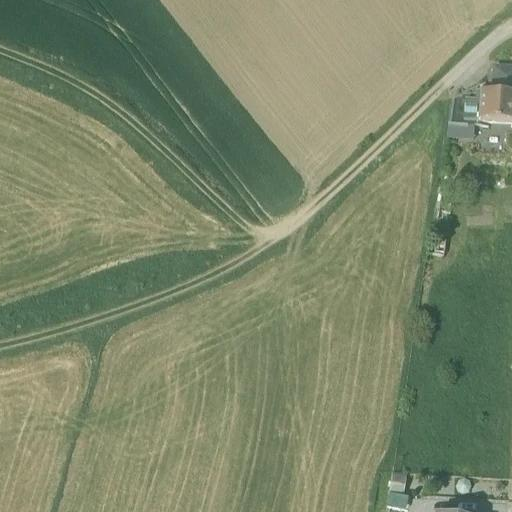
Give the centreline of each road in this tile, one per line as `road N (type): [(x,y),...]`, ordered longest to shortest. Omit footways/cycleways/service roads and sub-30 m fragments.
road 1 (track): [(0,57),(91,98),(235,225),(272,245)]
road 2 (track): [(272,245),(217,280),(0,351)]
road 3 (track): [(272,245),(445,86)]
